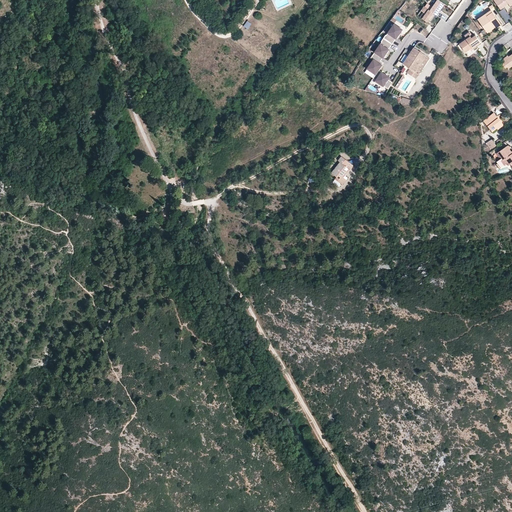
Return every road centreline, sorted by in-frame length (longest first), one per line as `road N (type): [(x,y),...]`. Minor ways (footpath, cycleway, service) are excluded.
road 1 (track): [(364,511),(204,228),(201,200)]
road 2 (track): [(95,0),(156,162),(173,194),(201,200)]
road 3 (track): [(201,200),(233,186),(287,193),(342,186),(363,155),(367,131),(337,130)]
